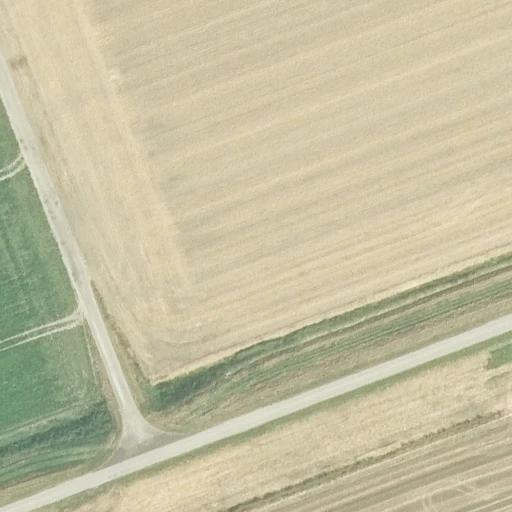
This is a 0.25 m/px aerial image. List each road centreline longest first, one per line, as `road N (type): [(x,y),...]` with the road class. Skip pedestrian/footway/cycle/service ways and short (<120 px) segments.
road 1 (unclassified): [(511,315),(3,511)]
road 2 (track): [(0,76),(148,457)]
